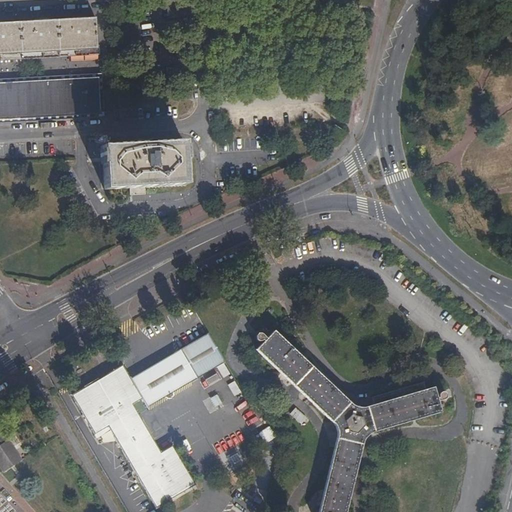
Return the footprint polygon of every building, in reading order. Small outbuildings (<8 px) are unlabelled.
[(96,46),(95,18),(0,23),(0,59),(99,54),(98,46),(96,46)] [(0,119),(100,114),(98,78),(0,83),(0,119)] [(187,185),(185,142),(104,146),(106,189),(187,185)] [(187,279),(186,275),(176,279),(178,283),(187,279)] [(273,331),(266,339),(260,333),(258,334),(256,334),(255,337),(255,339),(257,340),(259,341),(261,341),(262,340),(264,341),(255,350),(332,423),(334,426),(335,429),(336,432),(337,437),(318,511),(345,511),(364,439),(371,433),(441,413),(438,402),(444,400),(445,399),(446,397),(445,394),(444,393),(442,392),(440,393),(438,395),(437,396),(438,398),(437,399),(433,388),(426,390),(423,383),(371,398),(374,405),(362,408),(352,406),(273,331)] [(107,427),(154,506),(194,483),(193,481),(172,445),(160,452),(132,404),(142,398),(147,408),(225,362),(207,333),(130,379),(122,365),(71,395),(94,435),(107,427)] [(22,460),(4,433),(0,435),(0,467),(3,472),(22,460)] [(194,483),(154,506),(156,508),(195,485),(194,483)]
